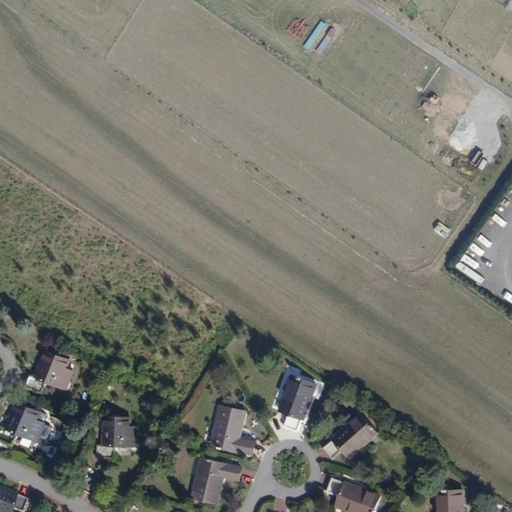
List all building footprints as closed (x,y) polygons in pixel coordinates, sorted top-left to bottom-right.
[(445,93),(439,103),(480,127),(487,117),(445,93)] [(449,161),(447,166),(459,173),(462,168),(449,161)] [(511,292),(511,287),(489,265),(477,277),(503,302),(511,292)] [(75,376),(68,373),(72,364),(49,354),(38,378),(32,375),(26,388),(43,396),(49,385),(66,393),(75,376)] [(298,433),(316,385),(295,376),(288,396),(285,395),(279,411),(290,414),(285,427),(298,433)] [(240,439),(247,413),(222,406),(217,427),(222,428),(217,447),(255,456),(258,444),(240,439)] [(35,445),(39,426),(32,424),(34,415),(10,408),(2,435),(0,434),(0,449),(12,452),(15,440),(35,445)] [(362,446),(377,432),(362,414),(323,448),(334,459),(343,450),(350,458),(363,447),(362,446)] [(137,446),(138,426),(130,426),(130,417),(105,416),(104,444),(98,444),(98,458),(117,459),(117,445),(137,446)] [(219,484),(221,475),(239,479),(243,466),(205,457),(200,475),(198,475),(193,496),(217,501),(221,485),(219,484)] [(356,511),(373,511),(380,496),(332,478),(327,492),(339,497),(336,507),(349,511),(351,511),(352,510),(356,511)] [(14,493),(0,487),(0,511),(4,511),(7,506),(19,511),(24,499),(13,495),(14,493)] [(462,511),(462,488),(439,488),(439,508),(437,508),(436,511),(462,511)]
